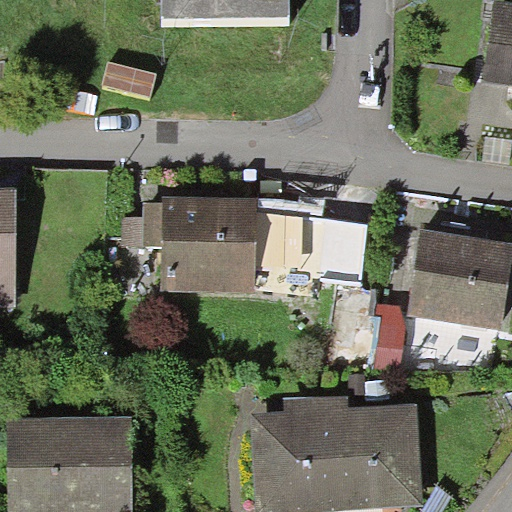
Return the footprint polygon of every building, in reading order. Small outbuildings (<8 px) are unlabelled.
[(302,0),(169,0),(170,21),(303,20),(302,0)] [(511,2),(501,2),(491,82),(511,84),(511,2)] [(25,191),(0,190),(0,311),(25,312),(25,191)] [(270,289),(268,201),(159,204),(160,221),(136,222),(137,252),(174,252),(175,291),(270,289)] [(511,246),(435,235),(423,317),(511,330),(511,246)] [(345,290),(342,362),(410,365),(413,293),(345,290)] [(359,396),(265,401),(270,511),(379,511),(433,509),(427,407),(360,410),(359,396)] [(140,511),(140,421),(25,422),(25,511),(140,511)]
